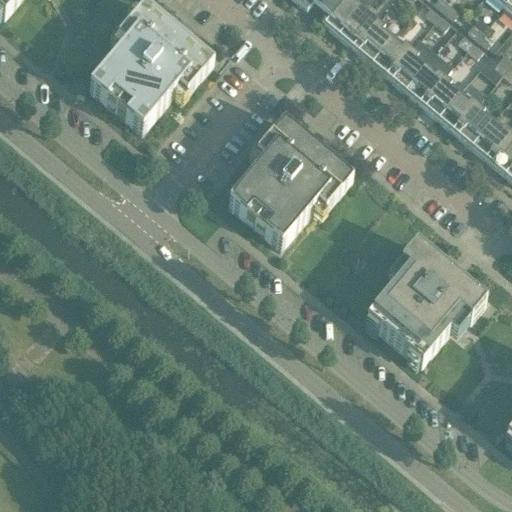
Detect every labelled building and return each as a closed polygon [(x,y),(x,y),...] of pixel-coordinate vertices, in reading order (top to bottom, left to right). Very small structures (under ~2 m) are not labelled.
[(0,0),(0,21),(4,25),(24,0),(0,0)] [(331,0),(290,0),(289,2),(307,16),(312,10),(319,15),(331,0)] [(360,15),(343,1),(342,0),(331,0),(319,15),(326,21),(321,28),(338,42),(360,15)] [(416,2),(413,0),(400,0),(410,9),(416,2)] [(511,0),(487,0),(503,13),(511,2),(511,0)] [(449,10),(439,2),(434,9),(443,17),(449,10)] [(511,20),(511,2),(503,13),(511,20)] [(458,18),(449,10),(443,17),(453,25),(458,18)] [(440,22),(430,13),(424,20),(434,29),(440,22)] [(186,104),(213,72),(186,49),(185,45),(184,42),(181,39),(178,38),(175,37),(171,36),(144,14),(116,46),(125,53),(89,96),(141,140),(178,97),(186,104)] [(354,56),(377,29),(360,15),(338,42),(354,56)] [(449,30),(440,22),(434,29),(443,36),(449,30)] [(371,70),(394,43),(377,29),(354,56),(371,70)] [(482,38),(473,30),(467,37),(477,45),(482,38)] [(492,47),(482,38),(477,45),(486,53),(492,47)] [(473,50),(463,42),(458,48),(467,56),(473,50)] [(388,84),(410,57),(394,43),(371,70),(388,84)] [(483,58),(473,50),(467,56),(477,64),(483,58)] [(405,98),(427,71),(410,57),(388,84),(405,98)] [(511,70),(511,67),(504,60),(498,67),(508,75),(511,70)] [(508,75),(498,67),(492,74),(502,82),(508,75)] [(421,111),(443,84),(427,71),(405,98),(421,111)] [(511,89),(511,78),(508,75),(502,82),(511,90),(511,89)] [(438,126),(460,98),(443,84),(421,111),(438,126)] [(454,139),(477,112),(460,98),(438,126),(454,139)] [(471,153),(493,126),(477,112),(454,139),(471,153)] [(487,167),(510,140),(493,126),(471,153),(487,167)] [(352,188),(343,180),(325,165),(324,161),(322,158),(320,155),(317,154),(313,153),(310,152),(283,130),(255,162),(264,169),(228,212),(280,256),(316,213),(325,220),(352,188)] [(504,181),(511,170),(511,141),(510,140),(487,167),(504,181)] [(470,330),(485,312),(457,288),(460,284),(447,273),(443,277),(415,253),(400,271),(407,278),(366,327),(421,374),(462,324),(470,330)]
